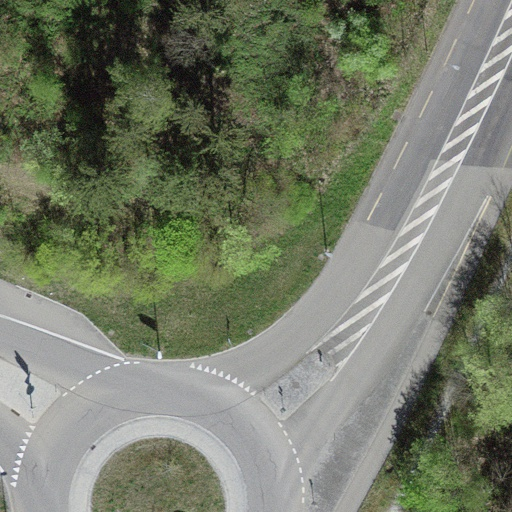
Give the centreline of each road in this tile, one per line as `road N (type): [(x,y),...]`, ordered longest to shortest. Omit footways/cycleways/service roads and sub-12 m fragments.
road 1 (track): [(0,181),(36,191),(238,195),(410,236)]
road 2 (residential): [(349,331),(410,236),(511,25)]
road 3 (residential): [(274,498),(326,397),(349,331)]
road 4 (residential): [(349,331),(187,390)]
road 5 (secondary): [(274,498),(267,462),(248,430),(221,405),(187,390)]
road 6 (motorway): [(115,394),(0,336)]
